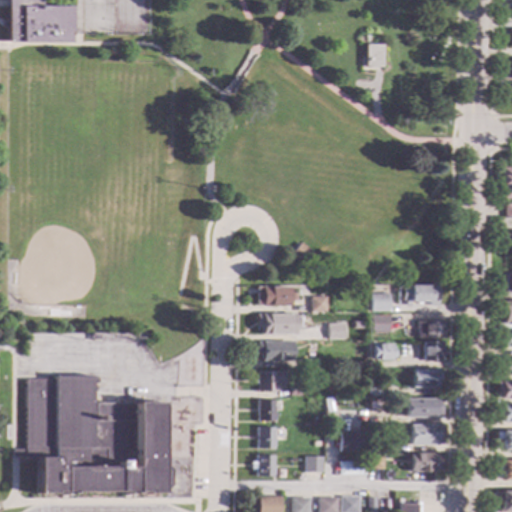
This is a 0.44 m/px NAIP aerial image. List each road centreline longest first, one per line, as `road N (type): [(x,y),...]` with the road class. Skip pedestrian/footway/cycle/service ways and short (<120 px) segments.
road 1 (tertiary): [(465,511),(471,0)]
road 2 (residential): [(218,273),(218,511)]
road 3 (residential): [(218,273),(262,256),(266,225),(235,215),(220,238),(218,273)]
